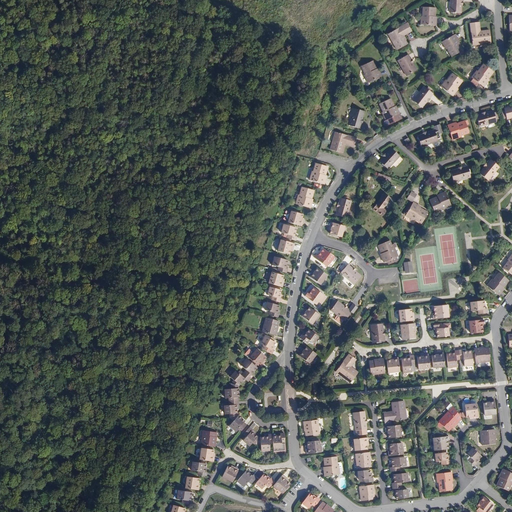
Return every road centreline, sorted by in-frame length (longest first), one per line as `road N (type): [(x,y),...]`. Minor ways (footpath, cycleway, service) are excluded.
road 1 (track): [(404,0),(332,66),(303,147),(280,151),(194,230),(146,255),(0,418)]
road 2 (residential): [(477,482),(509,443),(497,337)]
road 3 (track): [(339,60),(209,0)]
road 4 (residential): [(393,137),(426,170),(499,148)]
road 5 (residential): [(313,477),(290,510),(211,487)]
road 6 (residential): [(288,350),(254,390),(252,414),(267,425),(293,423)]
